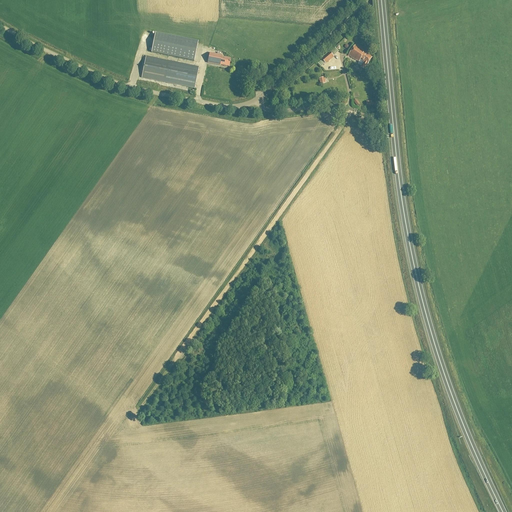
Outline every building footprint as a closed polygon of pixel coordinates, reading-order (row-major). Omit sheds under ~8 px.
[(151,52),(194,61),(198,41),(155,33),(151,52)] [(368,65),(372,57),(365,53),(366,52),(363,51),(363,50),(356,45),(349,56),(359,62),(361,60),(364,62),(361,68),(364,70),(368,65)] [(229,67),(230,64),(231,59),(222,57),(223,56),(210,53),(208,63),(221,65),(229,67)] [(326,63),(334,57),(330,53),(323,59),(326,63)] [(199,67),(168,61),(146,56),(142,77),(195,88),(199,67)]
